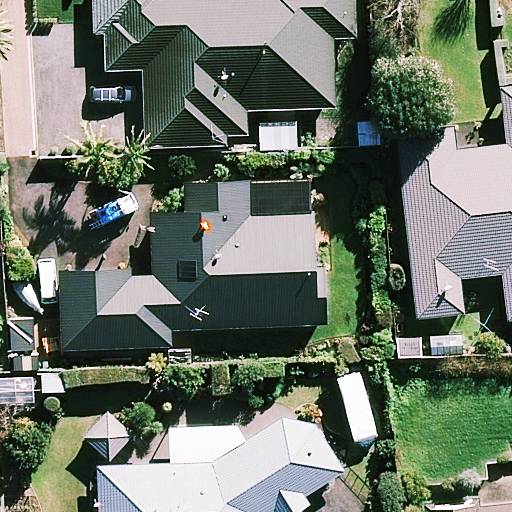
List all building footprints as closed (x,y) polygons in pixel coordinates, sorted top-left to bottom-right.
[(250,136),(251,148),(302,145),(300,102),(337,100),(333,32),(358,31),(356,0),(109,0),(113,65),(145,63),(150,142),(250,136)] [(511,80),(504,81),(509,137),(402,147),(418,310),(465,305),(462,269),(505,265),(509,311),(511,311),(511,80)] [(174,322),(332,317),(329,213),(319,213),(317,171),(187,175),(188,202),(155,203),(156,258),(64,261),(67,342),(175,339),(174,322)] [(33,372),(0,371),(0,399),(33,400),(33,372)] [(268,511),(277,506),(280,511),(287,511),(312,495),(306,486),(343,460),(296,393),(262,417),(174,420),(175,457),(100,459),(101,511),(268,511)] [(141,426),(113,399),(86,428),(113,455),(141,426)] [(511,511),(511,477),(493,479),(494,497),(426,501),(426,511),(511,511)]
